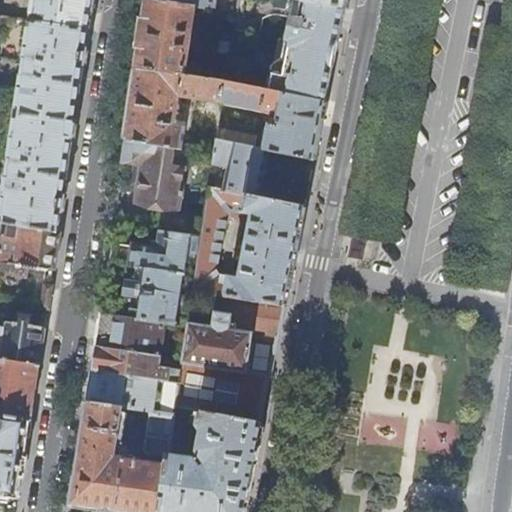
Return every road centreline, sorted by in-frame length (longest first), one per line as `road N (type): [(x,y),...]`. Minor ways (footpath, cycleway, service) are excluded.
road 1 (tertiary): [(373,0),(271,511)]
road 2 (residential): [(119,0),(43,511)]
